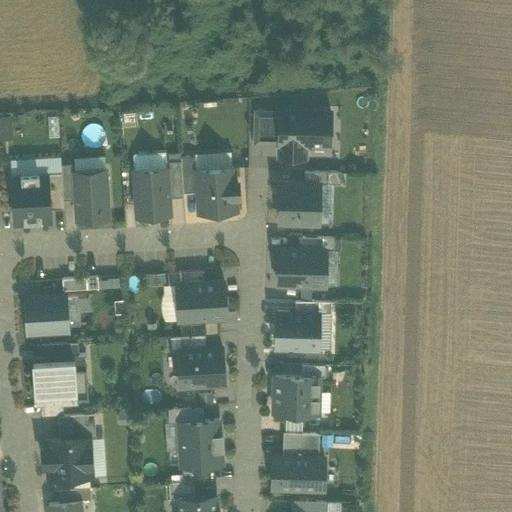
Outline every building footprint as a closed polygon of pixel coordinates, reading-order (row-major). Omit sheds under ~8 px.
[(255,141),(280,142),(281,110),(256,109),(255,141)] [(281,109),(281,110),(280,142),(279,155),(305,156),(305,143),(330,144),(331,110),(281,109)] [(12,114),(0,114),(0,138),(13,138),(12,114)] [(59,136),(58,115),(47,115),(48,136),(59,136)] [(133,168),(167,166),(166,160),(166,150),(132,152),(133,168)] [(195,155),(196,168),(231,166),(230,150),(195,152),(195,155)] [(74,162),(75,170),(105,168),(105,154),(74,156),(74,162)] [(183,192),(197,191),(196,168),(195,155),(180,156),(181,159),(183,192)] [(10,158),(11,174),(48,172),(62,171),(61,163),(60,156),(10,158)] [(183,196),(183,192),(181,159),(166,160),(167,166),(169,197),(183,196)] [(61,163),(62,171),(63,199),(75,198),(73,170),(75,170),(74,162),(61,163)] [(199,211),(236,208),(235,195),(238,195),(237,179),(234,179),(234,165),(231,166),(196,168),(197,191),(199,211)] [(169,197),(167,166),(133,168),(136,214),(149,214),(158,213),(170,212),(169,197)] [(105,168),(75,170),(73,170),(75,198),(76,218),(108,216),(105,168)] [(304,169),(304,181),(319,181),(334,181),(339,182),(340,170),(304,169)] [(62,171),(48,172),(50,208),(64,207),(63,199),(62,171)] [(50,220),(50,208),(48,172),(11,174),(14,222),(50,220)] [(279,180),(278,220),(318,221),(319,181),(304,181),(279,180)] [(334,181),(319,181),(318,221),(333,222),(334,181)] [(158,213),(149,214),(149,222),(158,221),(158,213)] [(298,234),(298,247),(325,247),(334,247),(334,235),(298,234)] [(278,246),(277,282),(324,283),(325,247),(298,247),(278,246)] [(334,247),(325,247),(324,283),(337,283),(338,248),(334,247)] [(168,283),(176,283),(176,282),(204,280),(203,269),(167,271),(168,283)] [(163,284),(168,283),(167,271),(147,272),(148,284),(163,284)] [(98,275),(62,277),(63,289),(99,287),(98,275)] [(178,318),(226,315),(223,279),(204,280),(176,282),(176,283),(178,318)] [(178,318),(176,283),(168,283),(163,284),(163,291),(161,298),(160,303),(161,310),(163,316),(165,319),(178,318)] [(66,293),(25,296),(27,332),(68,329),(68,325),(66,297),(66,293)] [(79,296),(66,297),(68,325),(81,324),(79,296)] [(295,298),(294,310),(319,311),(330,311),(331,299),(295,298)] [(276,310),(275,346),(318,347),(319,311),(294,310),(276,310)] [(319,311),(318,347),(329,347),(330,311),(319,311)] [(170,349),(176,348),(206,346),(205,332),(169,335),(170,349)] [(42,343),(43,360),(64,359),(68,353),(79,352),(78,340),(42,343)] [(176,348),(178,384),(224,381),(222,345),(206,346),(176,348)] [(85,352),(79,352),(68,353),(64,359),(74,358),(75,370),(86,369),(85,352)] [(36,403),(43,402),(54,402),(53,399),(61,399),(70,398),(74,401),(77,398),(76,382),(75,370),(74,358),(64,359),(43,360),(33,360),(36,403)] [(301,362),(300,374),(318,375),(325,375),(325,363),(301,362)] [(86,369),(75,370),(76,382),(84,389),(77,398),(88,398),(86,369)] [(273,410),(317,411),(317,410),(318,389),(318,375),(300,374),(274,374),(273,410)] [(84,389),(76,382),(77,398),(84,389)] [(330,390),(318,389),(317,410),(329,410),(330,390)] [(197,391),(198,405),(203,405),(213,404),(212,390),(197,391)] [(54,402),(43,402),(44,414),(62,413),(61,399),(53,399),(54,402)] [(178,420),(204,418),(203,405),(198,405),(167,407),(168,421),(178,420)] [(133,409),(115,410),(116,425),(134,424),(133,409)] [(58,414),(60,438),(90,436),(90,437),(96,437),(94,411),(58,414)] [(285,417),(285,430),(302,431),(302,417),(285,417)] [(180,449),(181,464),(221,462),(220,447),(222,446),(221,433),(219,433),(218,418),(204,418),(178,420),(180,449)] [(180,449),(178,420),(168,421),(164,421),(166,450),(180,449)] [(282,430),(282,454),(318,455),(318,431),(302,431),(285,430),(282,430)] [(90,436),(60,438),(46,439),(47,447),(42,447),(44,464),(48,464),(48,477),(54,476),(74,475),(89,474),(92,474),(90,437),(90,436)] [(96,437),(90,437),(92,474),(106,473),(104,436),(96,437)] [(277,463),(272,463),(271,486),(323,487),(324,455),(318,455),(282,454),(277,454),(277,463)] [(74,475),(75,487),(90,486),(89,474),(74,475)] [(74,475),(54,476),(55,488),(75,487),(74,475)] [(169,497),(176,497),(194,496),(193,480),(168,481),(169,497)] [(88,486),(57,490),(59,501),(80,499),(90,497),(88,486)] [(219,511),(219,509),(217,509),(216,494),(194,496),(176,497),(177,511),(175,511),(174,511),(219,511)] [(290,498),(290,511),(326,511),(327,499),(290,498)] [(59,501),(48,503),(49,511),(81,511),(80,499),(59,501)]
